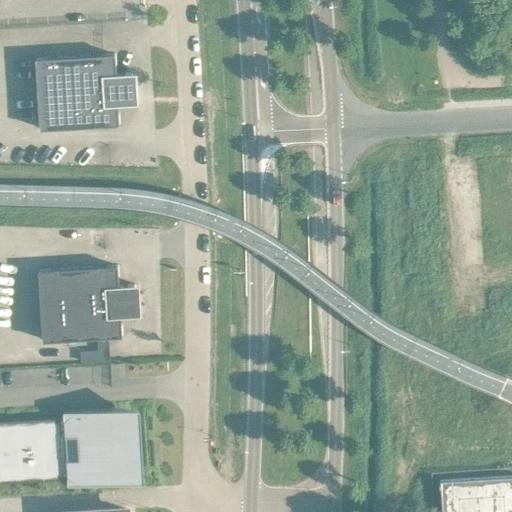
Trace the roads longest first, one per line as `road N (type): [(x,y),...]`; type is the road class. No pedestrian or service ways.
road 1 (unclassified): [(204,497),(184,0)]
road 2 (secondary): [(328,501),(336,257),(328,124)]
road 3 (secondary): [(253,128),(253,499)]
road 4 (unknown): [(197,253),(0,245)]
road 5 (residential): [(328,124),(511,116)]
road 6 (secondary): [(248,0),(253,128)]
road 7 (secondary): [(328,124),(318,0)]
